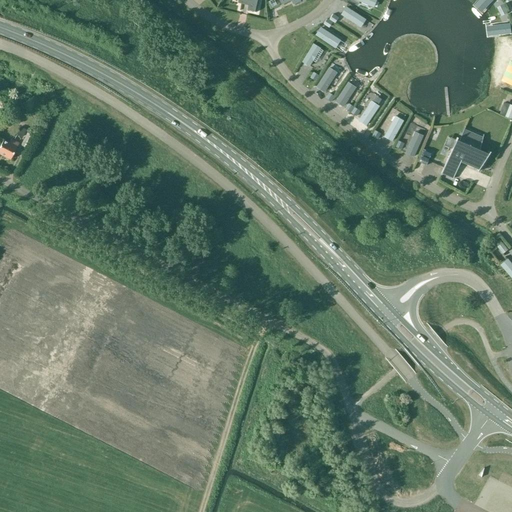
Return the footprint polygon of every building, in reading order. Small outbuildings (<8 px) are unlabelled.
[(239,2),(249,4),(247,10),(255,12),(258,0),(238,0),(238,2),(239,2)] [(374,104),(370,101),(367,105),(368,106),(357,121),(364,125),(377,107),(373,105),(374,104)] [(398,119),(393,117),(391,121),(392,121),(383,137),(390,141),(401,122),(397,120),(398,119)] [(465,127),(464,126),(458,141),(456,140),(457,138),(456,137),(440,174),(441,174),(442,171),(453,175),(452,179),(460,160),(478,168),(476,172),(476,173),(489,152),(487,154),(479,150),(483,135),(482,134),(481,138),(463,131),(465,127)] [(25,130),(20,127),(16,134),(22,137),(25,130)] [(33,136),(27,133),(20,145),(27,149),(33,136)] [(11,139),(9,143),(3,140),(0,145),(0,153),(10,159),(16,147),(19,143),(11,139)] [(430,154),(422,151),(417,163),(425,166),(430,154)] [(508,250),(503,243),(497,247),(503,254),(508,250)]
